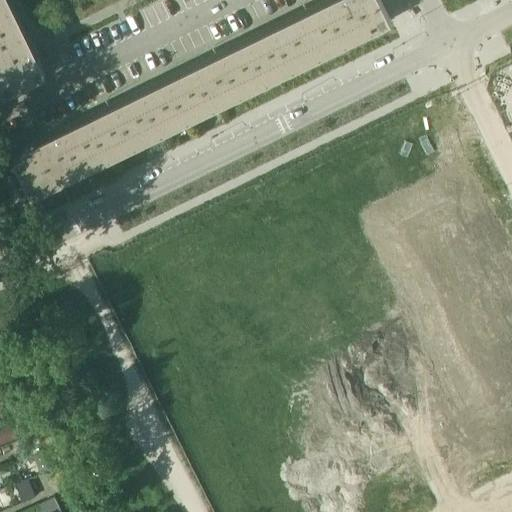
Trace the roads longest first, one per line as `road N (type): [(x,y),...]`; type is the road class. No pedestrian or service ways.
road 1 (residential): [(0,262),(447,42)]
road 2 (residential): [(14,107),(237,0)]
road 3 (residential): [(511,172),(447,42)]
